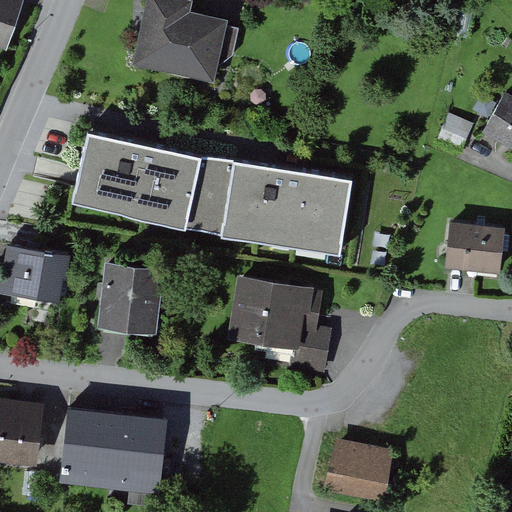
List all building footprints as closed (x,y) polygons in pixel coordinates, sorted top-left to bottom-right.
[(27,2),(21,0),(0,0),(0,38),(11,43),(27,2)] [(189,11),(191,1),(187,0),(157,0),(146,58),(178,65),(177,70),(214,78),(226,19),(189,11)] [(511,93),(510,92),(489,127),(511,140),(511,93)] [(475,122),(453,113),(443,138),(465,147),(475,122)] [(198,153),(85,129),(70,199),(182,224),(198,153)] [(347,178),(232,160),(220,233),(335,252),(347,178)] [(508,228),(457,222),(452,261),(464,262),(503,267),(508,228)] [(71,253),(14,245),(7,293),(60,300),(64,277),(68,277),(71,253)] [(163,267),(111,262),(104,327),(117,328),(155,332),(163,267)] [(314,289),(248,279),(240,330),(299,339),(295,362),(327,367),(329,350),(333,327),(320,325),(303,322),(306,303),(311,304),(314,289)] [(306,303),(303,322),(320,325),(325,290),(314,289),(311,304),(306,303)] [(32,402),(8,399),(7,408),(0,407),(0,452),(36,457),(43,403),(32,402)] [(170,417),(76,407),(69,473),(91,475),(92,468),(163,476),(170,417)] [(401,456),(346,445),(338,487),(393,498),(401,456)] [(44,510),(50,473),(40,471),(34,508),(44,510)]
